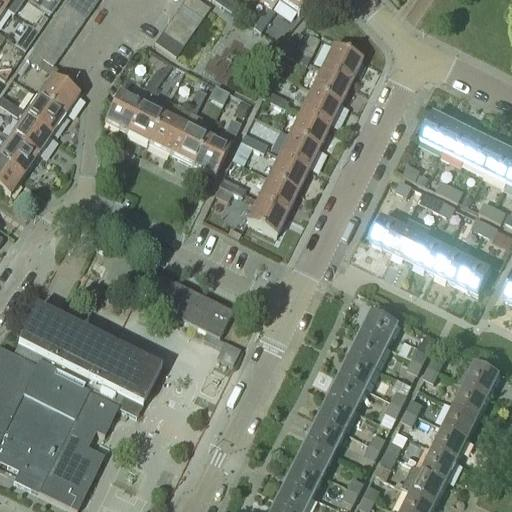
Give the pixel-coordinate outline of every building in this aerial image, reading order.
[(14,22),(27,4),(20,0),(0,0),(0,11),(4,14),(4,15),(14,22)] [(51,18),(63,0),(53,0),(44,14),(51,18)] [(85,24),(92,15),(71,0),(64,10),(85,24)] [(92,15),(98,5),(91,0),(70,0),(71,0),(92,15)] [(203,24),(210,13),(190,0),(188,0),(182,9),(203,24)] [(226,0),(216,0),(213,6),(220,10),(226,0)] [(270,15),(277,5),(280,0),(268,0),(263,7),(268,11),(267,13),(270,15)] [(298,19),(311,0),(280,0),(277,5),(298,19)] [(224,13),(236,22),(244,11),(231,2),(224,13)] [(196,33),(203,24),(182,9),(175,19),(196,33)] [(78,34),(85,24),(64,10),(57,20),(78,34)] [(267,29),(275,18),(270,15),(267,13),(259,23),(267,29)] [(190,43),(196,33),(175,19),(169,28),(190,43)] [(37,37),(47,24),(40,20),(31,32),(31,33),(37,37)] [(72,44),(78,34),(57,20),(51,29),(72,44)] [(260,38),(267,29),(259,23),(253,33),(260,38)] [(183,53),(190,43),(169,28),(162,38),(183,53)] [(65,53),(72,44),(51,29),(44,39),(65,53)] [(24,57),(29,50),(37,37),(31,33),(31,32),(28,30),(19,43),(20,43),(15,51),(24,57)] [(176,63),(183,53),(162,38),(155,48),(176,63)] [(58,63),(65,53),(44,39),(37,49),(58,63)] [(52,72),(58,63),(37,49),(31,57),(52,72)] [(351,89),(362,66),(332,51),(321,74),(351,89)] [(309,68),(311,64),(288,53),(286,57),(309,68)] [(51,73),(52,72),(31,57),(27,64),(46,78),(50,72),(51,73)] [(307,72),(309,68),(286,57),(284,61),(307,72)] [(158,90),(166,79),(159,74),(151,85),(158,90)] [(340,111),(351,90),(351,89),(321,74),(310,96),(340,111)] [(64,123),(78,102),(51,83),(36,103),(64,123)] [(151,100),(158,90),(151,85),(144,95),(138,92),(132,104),(119,98),(104,128),(126,139),(141,109),(142,109),(147,98),(151,100)] [(200,111),(206,99),(198,95),(192,107),(200,111)] [(287,112),(290,108),(266,96),(264,101),(287,112)] [(330,133),(340,112),(340,111),(310,96),(299,118),(330,133)] [(285,116),(287,112),(264,101),(262,105),(285,116)] [(0,102),(0,113),(5,117),(11,109),(1,102),(0,102)] [(22,117),(22,116),(19,120),(23,123),(50,143),(64,123),(36,103),(36,104),(32,102),(22,117)] [(192,171),(207,141),(197,136),(202,125),(195,122),(200,111),(192,107),(187,118),(191,119),(170,161),(192,171)] [(19,120),(22,116),(11,109),(5,117),(16,125),(19,120)] [(148,150),(163,120),(142,109),(141,109),(126,139),(148,150)] [(170,161),(191,119),(187,118),(181,115),(176,126),(163,120),(148,150),(170,161)] [(319,155),(329,134),(330,133),(299,118),(289,140),(319,155)] [(442,157),(455,131),(433,120),(420,146),(442,157)] [(37,163),(47,147),(50,143),(23,123),(9,144),(37,163)] [(230,152),(240,130),(230,126),(220,147),(207,141),(192,171),(215,182),(230,152)] [(464,167),(476,142),(455,131),(442,157),(464,167)] [(265,156),(267,152),(245,140),(243,144),(265,156)] [(308,177),(319,155),(289,140),(278,162),(308,177)] [(485,178),(498,152),(476,142),(464,167),(485,178)] [(0,153),(0,167),(23,183),(37,163),(9,144),(1,155),(0,153)] [(265,156),(243,144),(241,148),(231,167),(243,173),(252,154),(263,160),(265,156)] [(507,188),(511,178),(511,159),(498,152),(485,178),(507,188)] [(297,198),(308,178),(308,177),(278,162),(267,184),(297,198)] [(0,197),(9,203),(23,183),(0,167),(0,197)] [(414,187),(419,177),(408,171),(403,181),(414,187)] [(243,199),(245,195),(222,184),(221,188),(243,199)] [(287,220),(297,200),(297,198),(267,184),(256,205),(287,220)] [(406,203),(411,193),(400,187),(395,198),(406,203)] [(446,203),(452,192),(441,187),(436,198),(446,203)] [(241,203),(243,199),(221,188),(218,192),(241,203)] [(457,208),(462,198),(452,192),(446,203),(457,208)] [(438,219),(443,209),(433,204),(428,214),(438,219)] [(276,243),(287,221),(287,220),(256,205),(245,228),(276,243)] [(449,224),(454,214),(443,209),(438,219),(449,224)] [(489,224),(494,214),(484,209),(479,219),(489,224)] [(500,229),(505,219),(494,214),(489,224),(500,229)] [(392,259),(404,233),(383,223),(370,248),(392,259)] [(481,240),(486,230),(476,225),(471,235),(481,240)] [(492,245),(497,235),(486,230),(481,240),(492,245)] [(413,269),(426,244),(404,233),(392,259),(413,269)] [(435,280),(447,254),(426,244),(413,269),(435,280)] [(104,259),(108,251),(100,246),(95,255),(104,259)] [(456,291),(469,265),(447,254),(435,280),(456,291)] [(479,302),(491,276),(469,265),(456,291),(479,302)] [(219,345),(232,318),(144,274),(131,302),(219,345)] [(161,374),(36,312),(17,351),(19,352),(14,363),(0,355),(0,468),(18,478),(13,487),(37,500),(62,511),(79,511),(104,464),(87,455),(95,439),(104,443),(118,415),(136,424),(141,413),(142,413),(161,374)] [(387,352),(398,330),(372,318),(361,340),(387,352)] [(376,374),(386,353),(387,352),(361,340),(351,361),(376,374)] [(232,372),(240,356),(224,348),(216,364),(232,372)] [(422,370),(427,360),(417,355),(412,365),(422,370)] [(366,396),(376,374),(351,361),(340,383),(366,396)] [(438,378),(443,367),(433,363),(428,373),(438,378)] [(417,381),(422,370),(412,365),(407,376),(417,381)] [(490,403),(500,382),(475,369),(464,391),(490,403)] [(432,389),(438,378),(428,373),(423,384),(432,389)] [(355,417),(365,396),(366,396),(340,383),(330,405),(355,417)] [(479,425),(489,404),(490,403),(464,391),(453,413),(479,425)] [(401,413),(406,403),(396,398),(391,408),(401,413)] [(344,439),(355,418),(355,417),(330,405),(319,426),(344,439)] [(417,422),(422,411),(412,406),(407,417),(417,422)] [(395,424),(401,413),(391,408),(385,419),(395,424)] [(468,447),(479,425),(453,413),(443,434),(468,447)] [(412,432),(417,422),(407,417),(402,427),(412,432)] [(334,460),(344,439),(319,426),(308,448),(334,460)] [(457,468),(468,447),(443,434),(432,456),(457,468)] [(379,456),(385,445),(374,440),(369,451),(379,456)] [(369,452),(347,441),(343,449),(365,460),(364,462),(374,467),(379,456),(369,451),(369,452)] [(323,482),(333,462),(334,460),(308,448),(298,469),(323,482)] [(396,464),(401,454),(391,449),(385,459),(396,464)] [(447,490),(457,468),(432,456),(421,477),(447,490)] [(384,487),(390,475),(396,464),(385,459),(380,470),(374,482),(384,487)] [(312,504),(322,483),(323,482),(298,469),(287,491),(312,504)] [(447,490),(421,477),(418,483),(409,478),(401,496),(410,500),(411,499),(436,511),(447,490)] [(358,499),(363,489),(353,484),(348,494),(358,499)] [(308,511),(312,505),(312,504),(287,491),(276,511),(308,511)] [(374,508),(379,497),(369,492),(364,503),(374,508)] [(353,510),(358,499),(348,494),(342,505),(353,510)] [(435,511),(436,511),(411,499),(410,500),(404,511),(435,511)] [(372,511),(374,508),(364,503),(359,511),(372,511)]
